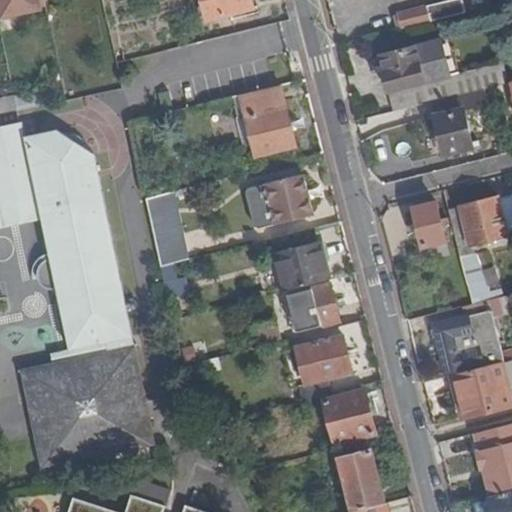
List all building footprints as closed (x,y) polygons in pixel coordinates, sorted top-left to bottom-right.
[(40,4),(39,0),(0,0),(0,11),(3,11),(4,15),(41,8),(40,4)] [(105,9),(102,0),(91,0),(94,11),(105,9)] [(254,8),(252,0),(203,0),(209,20),(232,14),(254,8)] [(402,30),(467,14),(463,0),(454,0),(398,14),(402,30)] [(233,19),(256,13),(254,8),(232,14),(233,19)] [(485,89),(509,82),(504,63),(461,74),(451,76),(442,41),(389,55),(393,70),(387,72),(385,72),(390,94),(395,112),(435,102),(485,89)] [(393,70),(389,55),(383,56),(387,72),(393,70)] [(296,147),(281,85),(234,97),(239,117),(247,115),(257,157),(296,147)] [(475,148),(465,111),(489,104),(485,89),(435,102),(438,115),(436,116),(446,155),(475,148)] [(0,113),(17,110),(15,99),(0,102),(0,113)] [(133,336),(95,155),(84,148),(70,138),(58,131),(26,138),(23,122),(0,127),(0,208),(39,200),(44,219),(51,254),(43,257),(37,263),(34,272),(34,278),(39,277),(41,282),(45,286),(50,289),(56,289),(58,288),(71,349),(52,353),(54,363),(21,370),(42,469),(157,444),(136,346),(135,346),(110,351),(108,341),(133,336)] [(85,142),(81,137),(75,135),(72,134),(70,138),(84,148),(86,144),(85,142)] [(314,216),(304,174),(267,183),(267,184),(250,188),(248,192),(256,227),(260,228),(277,224),(314,216)] [(190,260),(176,198),(184,196),(183,190),(175,192),(147,199),(162,267),(190,260)] [(509,235),(507,230),(511,228),(511,195),(511,196),(500,199),(499,198),(449,210),(473,305),(494,300),(493,292),(485,294),(474,253),(471,246),(509,236),(509,235)] [(0,228),(44,219),(39,200),(0,208),(0,228)] [(443,225),(450,224),(448,217),(441,219),(437,202),(414,208),(424,247),(447,241),(443,225)] [(331,280),(321,241),(277,253),(287,291),(331,280)] [(188,292),(185,278),(166,282),(169,296),(188,292)] [(341,321),(331,284),(294,294),(289,295),(290,301),(298,332),(341,321)] [(511,311),(511,302),(507,303),(506,297),(494,300),(473,305),(464,307),(466,317),(479,314),(480,318),(494,314),(494,316),(511,311)] [(494,316),(494,314),(480,318),(479,314),(466,317),(436,325),(448,373),(483,365),(484,367),(503,362),(511,359),(511,350),(504,353),(494,316)] [(283,341),(279,324),(256,329),(260,347),(283,341)] [(135,346),(133,336),(108,341),(110,351),(135,346)] [(354,373),(344,336),(314,343),(306,345),(298,347),(307,385),(300,387),(304,401),(333,393),(329,379),(354,373)] [(207,357),(203,343),(184,347),(188,361),(207,357)] [(207,373),(221,369),(218,358),(186,366),(189,377),(207,373)] [(511,406),(511,396),(503,362),(484,367),(453,374),(461,404),(463,404),(467,418),(511,406)] [(376,433),(365,390),(325,401),(336,444),(376,433)] [(511,424),(476,433),(481,450),(478,451),(483,469),(485,469),(492,494),(511,488),(511,424)] [(341,459),(372,451),(369,440),(338,448),(341,459)] [(386,504),(372,451),(341,459),(354,511),(386,504)] [(167,505),(172,491),(138,480),(133,494),(167,505)] [(511,511),(511,494),(493,499),(496,511),(511,511)] [(208,511),(187,505),(184,511),(165,511),(167,506),(133,495),(127,511),(118,511),(75,498),(69,511),(208,511)] [(388,511),(386,503),(386,504),(354,511),(352,511),(388,511)]
